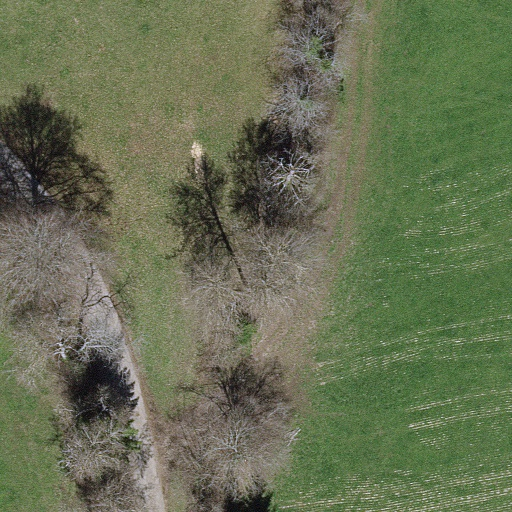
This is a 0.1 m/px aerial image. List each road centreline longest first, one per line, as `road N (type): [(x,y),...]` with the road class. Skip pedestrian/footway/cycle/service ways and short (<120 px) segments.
road 1 (track): [(147,466),(241,382),(297,298),(333,194),(362,28)]
road 2 (unclassified): [(0,162),(63,238),(94,295),(147,466),(152,511)]
